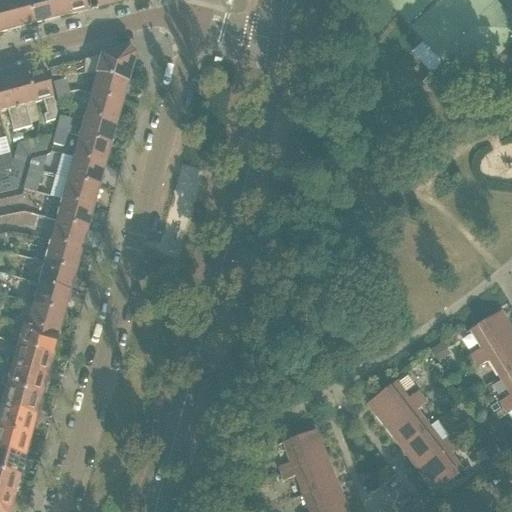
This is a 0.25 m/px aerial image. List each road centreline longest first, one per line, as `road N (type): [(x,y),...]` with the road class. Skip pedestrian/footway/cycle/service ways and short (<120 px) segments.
road 1 (residential): [(199,23),(59,511)]
road 2 (secondary): [(159,511),(279,48)]
road 3 (residential): [(0,58),(152,18),(199,23)]
